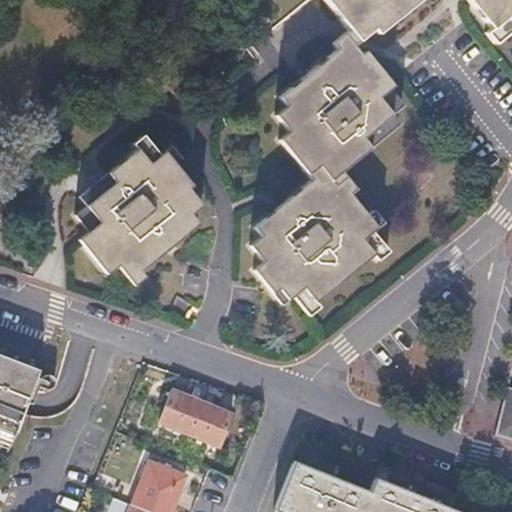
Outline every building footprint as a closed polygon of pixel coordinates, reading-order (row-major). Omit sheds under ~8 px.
[(466,0),(489,29),(483,34),(492,44),(511,29),(511,30),(511,0),(325,0),(351,31),(333,45),(341,55),(287,97),(279,103),(285,110),(276,117),(289,134),(277,143),(307,182),(267,214),(249,228),(257,239),(246,247),(260,266),(251,273),(279,309),(288,302),(303,321),(315,312),(311,305),(367,260),(373,266),(383,257),(368,236),(379,227),(371,215),(365,219),(347,196),(352,192),(339,176),(399,130),(391,119),(400,111),(388,95),(393,91),(367,58),(363,61),(352,47),(374,30),(377,33),(418,0),(466,0)] [(116,175),(81,202),(87,211),(76,219),(89,237),(80,245),(105,279),(116,271),(128,287),(139,279),(145,274),(199,235),(190,223),(201,215),(189,198),(193,195),(177,172),(183,167),(174,154),(165,161),(149,140),(135,150),(139,158),(116,175)] [(143,284),(139,279),(128,287),(131,291),(143,284)] [(0,460),(2,462),(39,365),(0,349),(0,460)] [(150,425),(182,438),(197,402),(165,389),(150,425)] [(511,390),(507,389),(499,422),(495,438),(511,441),(511,390)] [(197,402),(182,438),(213,452),(228,415),(197,402)] [(458,511),(366,474),(360,490),(287,459),(265,511),(458,511)] [(143,461),(124,507),(136,511),(169,511),(183,477),(143,461)]
